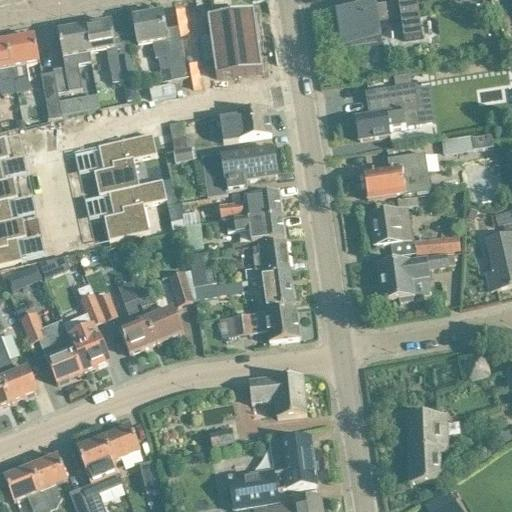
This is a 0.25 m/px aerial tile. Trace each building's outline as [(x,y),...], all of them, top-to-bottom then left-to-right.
[(423,41),(418,6),(417,6),(416,3),(413,4),(413,3),(335,15),(341,53),(382,47),(379,27),(401,24),(404,44),(423,41)] [(184,13),(176,14),(178,26),(186,25),(184,13)] [(254,15),(208,22),(212,52),(252,46),(258,45),(257,40),(254,15)] [(170,56),(163,17),(134,22),(139,50),(153,47),(156,63),(159,62),(161,75),(169,73),(171,84),(187,81),(182,54),(170,56)] [(188,37),(186,25),(178,26),(180,38),(188,37)] [(119,62),(113,26),(85,31),(91,58),(107,54),(113,86),(122,86),(128,86),(129,93),(125,100),(128,102),(129,107),(140,103),(132,60),(119,62)] [(92,67),(91,58),(85,31),(58,36),(65,71),(54,73),(55,77),(59,97),(70,95),(70,96),(83,94),(79,70),(92,67)] [(40,67),(35,40),(8,45),(18,95),(31,93),(27,69),(40,67)] [(18,95),(8,45),(0,46),(0,82),(3,98),(18,95)] [(252,46),(212,52),(216,81),(262,75),(259,50),(258,45),(252,46)] [(197,67),(189,68),(191,80),(200,79),(197,67)] [(59,97),(55,77),(42,80),(50,122),(63,120),(59,97)] [(202,91),(200,79),(191,80),(194,92),(202,91)] [(371,119),(355,121),(355,122),(356,126),(359,145),(391,140),(390,134),(421,129),(415,90),(367,97),(371,119)] [(99,97),(102,112),(113,109),(109,95),(99,97)] [(75,117),(73,104),(60,106),(63,120),(75,117)] [(268,113),(220,120),(224,147),(272,140),(268,113)] [(188,153),(184,126),(171,128),(175,154),(188,153)] [(171,135),(159,138),(162,155),(173,154),(171,135)] [(104,174),(94,176),(99,199),(163,185),(140,190),(134,164),(157,159),(153,139),(99,151),(104,174)] [(473,140),(442,145),(444,159),(476,154),(473,140)] [(0,185),(14,182),(4,184),(0,164),(0,163),(9,162),(5,142),(0,142),(0,185)] [(277,181),(273,151),(221,159),(222,160),(203,163),(209,203),(229,200),(229,197),(247,195),(246,186),(277,181)] [(195,163),(194,152),(174,155),(176,169),(194,166),(193,163),(195,163)] [(388,163),(389,174),(364,178),(367,195),(370,195),(372,202),(368,203),(368,204),(430,195),(425,158),(388,163)] [(14,182),(0,185),(0,227),(23,222),(22,222),(13,224),(9,203),(18,201),(14,182)] [(163,185),(99,199),(100,200),(109,198),(114,220),(104,222),(110,246),(150,237),(144,210),(166,205),(175,203),(170,184),(163,185)] [(283,219),(279,196),(246,200),(247,206),(220,210),(222,224),(227,224),(227,226),(283,219)] [(411,235),(407,213),(419,211),(418,209),(433,207),(431,199),(394,205),(395,214),(380,216),(380,214),(377,214),(378,217),(370,218),(374,250),(402,247),(401,237),(411,235)] [(475,223),(476,213),(469,212),(467,222),(475,223)] [(511,213),(511,215),(495,218),(498,231),(503,230),(505,239),(486,243),(493,275),(486,276),(491,295),(511,290),(511,213)] [(286,242),(283,219),(227,226),(229,237),(250,234),(252,246),(286,242)] [(23,222),(0,227),(0,269),(22,265),(17,243),(27,241),(23,222)] [(185,232),(183,224),(171,227),(173,235),(185,232)] [(189,256),(204,254),(201,229),(186,231),(189,256)] [(459,240),(415,244),(416,259),(460,255),(459,240)] [(291,277),(286,245),(258,249),(260,259),(254,260),(255,273),(246,274),(247,283),(262,281),(291,277)] [(209,289),(207,277),(204,257),(190,259),(193,279),(195,291),(209,289)] [(449,271),(448,259),(378,269),(383,305),(400,302),(401,307),(412,305),(411,301),(415,300),(413,285),(430,282),(429,274),(449,271)] [(20,275),(7,280),(13,295),(26,290),(20,275)] [(194,306),(186,276),(170,281),(179,311),(194,306)] [(295,309),(291,277),(262,281),(267,313),(295,309)] [(243,285),(209,289),(195,291),(197,304),(245,298),(243,285)] [(152,298),(138,303),(157,348),(184,337),(174,312),(154,320),(150,310),(156,308),(152,298)] [(96,300),(81,306),(88,323),(92,334),(97,332),(107,328),(96,300)] [(119,322),(109,300),(98,304),(107,327),(119,322)] [(157,348),(138,303),(126,308),(134,328),(120,334),(130,359),(157,348)] [(300,343),(296,313),(234,321),(237,341),(252,339),(252,338),(268,336),(270,347),(300,343)] [(43,333),(37,319),(22,325),(31,349),(39,345),(47,342),(43,333)] [(88,323),(67,332),(75,353),(84,377),(111,366),(101,342),(97,332),(92,334),(88,323)] [(47,342),(39,345),(57,388),(84,377),(75,353),(67,332),(65,333),(63,325),(43,333),(47,342)] [(0,379),(12,407),(39,396),(29,372),(15,377),(0,339),(0,379)] [(0,411),(12,407),(0,379),(0,411)] [(303,380),(249,386),(252,409),(276,407),(278,422),(307,419),(303,380)] [(448,456),(446,417),(407,419),(411,487),(442,486),(441,457),(448,456)] [(131,431),(105,442),(114,466),(141,455),(131,431)] [(216,437),(209,439),(213,456),(235,450),(231,434),(216,437)] [(310,441),(280,445),(285,478),(287,493),(287,494),(317,490),(310,441)] [(105,442),(77,453),(87,477),(92,489),(95,488),(99,497),(123,487),(114,466),(105,442)] [(68,485),(58,460),(32,471),(48,511),(57,511),(62,504),(56,490),(68,485)] [(152,467),(140,470),(147,498),(160,495),(152,467)] [(48,511),(32,471),(4,482),(14,507),(27,501),(31,511),(48,511)] [(273,476),(230,482),(234,511),(248,511),(278,508),(276,495),(287,493),(285,478),(274,480),(273,476)] [(92,489),(83,493),(90,511),(104,511),(99,497),(95,488),(92,489)] [(90,511),(83,493),(70,498),(75,511),(90,511)] [(321,511),(320,501),(292,506),(293,511),(284,511),(321,511)]
